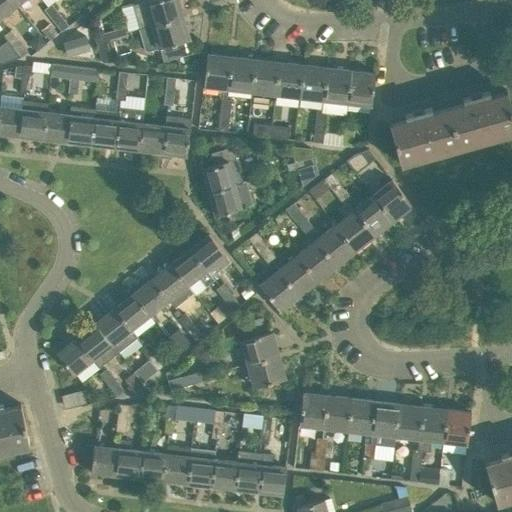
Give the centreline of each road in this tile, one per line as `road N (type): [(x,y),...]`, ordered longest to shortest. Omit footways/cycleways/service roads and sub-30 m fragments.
road 1 (residential): [(511,349),(388,357),(363,341),(359,315),(376,289),(511,214)]
road 2 (residential): [(511,2),(288,19),(267,0)]
road 3 (residential): [(33,374),(21,334),(62,260),(62,236),(48,210),(0,184)]
road 4 (residential): [(76,511),(33,374)]
